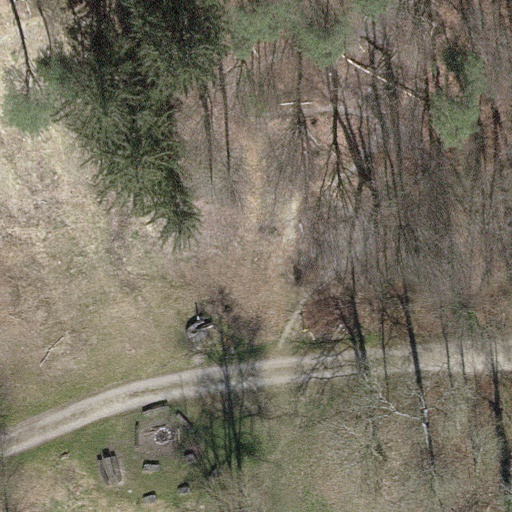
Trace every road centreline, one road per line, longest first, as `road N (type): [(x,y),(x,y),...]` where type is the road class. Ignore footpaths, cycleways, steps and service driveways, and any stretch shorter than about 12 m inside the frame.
road 1 (track): [(279,371),(179,383),(0,449)]
road 2 (track): [(511,354),(279,371)]
